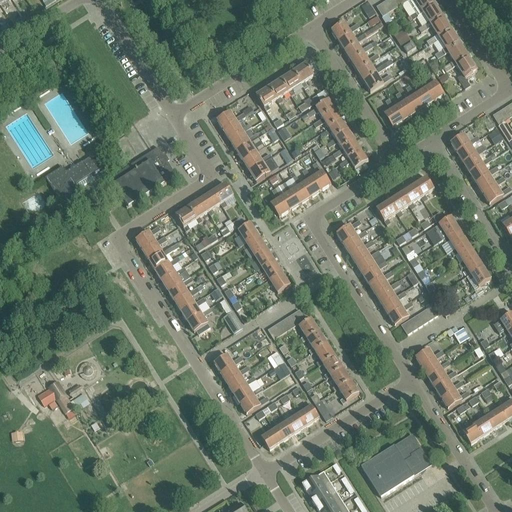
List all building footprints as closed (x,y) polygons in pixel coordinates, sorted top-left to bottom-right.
[(389,0),(386,2),(392,12),(398,8),(392,0),(389,0)] [(392,0),(398,8),(403,5),(399,0),(392,0)] [(411,0),(408,2),(415,14),(410,17),(413,22),(423,15),(435,7),(437,6),(435,2),(433,3),(430,0),(411,0)] [(381,5),(387,15),(392,12),(386,2),(381,5)] [(29,5),(23,9),(26,14),(32,10),(29,5)] [(387,15),(381,5),(376,8),(382,18),(387,15)] [(421,35),(431,28),(443,20),(444,20),(446,19),(443,15),(441,16),(435,7),(423,15),(429,23),(418,30),(421,35)] [(371,9),(365,13),(369,20),(376,16),(371,9)] [(383,19),(382,19),(386,26),(392,23),(387,16),(383,19)] [(377,18),(367,24),(370,29),(380,22),(377,18)] [(431,28),(440,41),(452,33),(454,32),(451,28),(449,29),(444,20),(443,20),(431,28)] [(10,22),(6,25),(9,31),(14,28),(11,24),(10,22)] [(351,35),(359,29),(360,29),(357,25),(348,31),(344,24),(331,33),(337,43),(351,35)] [(381,24),(363,35),(364,35),(366,39),(384,28),(381,24)] [(404,30),(394,37),(401,48),(411,41),(404,30)] [(438,61),(448,54),(460,46),(462,45),(460,41),(458,42),(452,33),(440,41),(445,49),(435,56),(438,61)] [(344,53),(357,45),(366,39),(364,35),(355,41),(351,35),(337,43),(344,53)] [(429,48),(437,43),(434,38),(427,43),(427,45),(429,48)] [(407,55),(416,50),(412,44),(403,50),(407,55)] [(350,63),(364,55),(373,49),(370,46),(361,51),(357,45),(344,53),(350,63)] [(443,69),(446,74),(457,67),(456,67),(468,59),(469,59),(471,58),(468,54),(466,55),(460,46),(448,54),(454,62),(443,69)] [(364,55),(350,63),(357,74),(370,65),(379,59),(377,56),(368,61),(364,55)] [(456,67),(457,67),(462,76),(457,80),(465,91),(470,88),(465,80),(477,73),(469,59),(468,59),(456,67)] [(370,65),(357,74),(363,84),(377,75),(392,65),(390,61),(374,71),(370,65)] [(301,86),(303,90),(307,87),(305,83),(313,78),(318,75),(310,62),(293,73),(301,86)] [(410,70),(405,62),(401,64),(406,73),(410,70)] [(289,93),(288,94),(291,98),(295,95),(292,91),(301,86),(293,73),(281,81),(289,93)] [(377,75),(363,84),(370,94),(383,86),(383,85),(392,80),(390,76),(381,82),(377,75)] [(408,75),(403,78),(407,84),(412,80),(408,75)] [(425,91),(434,104),(444,97),(435,84),(430,75),(426,78),(431,87),(425,91)] [(444,76),(438,80),(442,85),(448,81),(444,76)] [(280,99),(288,94),(289,93),(281,81),(268,89),(276,101),(279,106),(283,103),(280,99)] [(415,97),(423,110),(434,104),(425,91),(419,82),(416,84),(421,93),(415,97)] [(401,97),(413,117),(423,110),(415,97),(409,88),(406,91),(407,93),(401,97)] [(256,97),(266,114),(270,111),(268,107),(276,101),(268,89),(256,97)] [(395,110),(403,123),(413,117),(401,97),(399,95),(395,97),(401,106),(395,110)] [(310,101),(314,106),(320,102),(317,97),(310,101)] [(298,109),(301,114),(314,106),(310,101),(298,109)] [(393,130),(403,123),(395,110),(389,101),(385,104),(391,112),(381,119),(384,124),(388,122),(393,130)] [(322,120),(335,112),(329,102),(315,110),(316,110),(307,116),(309,120),(318,114),(322,120)] [(250,107),(242,113),(243,115),(245,119),(254,113),(250,107)] [(509,121),(511,118),(511,113),(508,107),(503,111),(509,121)] [(506,122),(509,121),(503,111),(498,114),(504,124),(506,122)] [(325,124),(329,131),(342,122),(335,112),(322,120),(313,126),(316,130),(325,124)] [(261,113),(257,116),(262,123),(266,120),(261,113)] [(286,117),(289,122),(296,118),(292,113),(286,117)] [(217,123),(223,133),(236,124),(245,119),(243,115),(234,121),(230,114),(217,123)] [(499,127),(504,124),(498,114),(493,117),(499,127)] [(487,116),(480,120),(484,125),(488,132),(495,128),(487,116)] [(273,125),(277,130),(283,126),(280,120),(273,125)] [(342,122),(329,131),(320,136),(322,140),(331,134),(335,141),(348,132),(342,122)] [(511,131),(506,122),(504,124),(499,127),(498,128),(508,144),(511,141),(511,131)] [(230,143),(243,135),(253,128),(250,125),(241,131),(236,124),(223,133),(230,143)] [(285,129),(278,134),(284,143),(291,138),(285,129)] [(497,131),(488,137),(494,147),(503,141),(497,131)] [(348,132),(335,141),(326,146),(329,150),(337,145),(342,151),(355,142),(348,132)] [(247,141),(243,135),(230,143),(236,153),(258,139),(261,138),(258,134),(247,141)] [(275,134),(269,137),(274,144),(279,141),(275,134)] [(457,156),(470,147),(479,142),(477,138),(468,144),(464,137),(450,146),(457,156)] [(243,164),(256,155),(265,149),(258,139),(236,153),(243,164)] [(355,142),(342,151),(333,157),(335,160),(344,155),(348,161),(361,153),(355,142)] [(463,166),(477,158),(486,152),(483,148),(474,154),(470,147),(457,156),(463,166)] [(130,167),(109,180),(116,190),(128,209),(177,178),(158,149),(130,167)] [(285,151),(280,154),(284,160),(289,157),(285,151)] [(361,153),(348,161),(339,167),(342,171),(350,165),(355,171),(368,163),(361,153)] [(250,174),(263,165),(272,159),(269,156),(260,161),(256,155),(243,164),(250,174)] [(82,163),(91,177),(102,170),(96,161),(95,162),(92,158),(92,157),(82,163)] [(333,157),(324,162),(327,167),(336,162),(335,160),(333,157)] [(470,176),(483,168),(492,162),(490,158),(481,164),(477,158),(463,166),(470,176)] [(263,165),(250,174),(256,184),(269,175),(278,169),(272,159),(263,165)] [(91,177),(82,163),(66,174),(74,187),(91,177)] [(312,180),(320,194),(330,187),(322,174),(316,165),(312,167),(318,176),(312,180)] [(476,186),(490,178),(499,172),(496,168),(487,174),(483,168),(470,176),(476,186)] [(62,203),(78,193),(74,187),(66,174),(63,170),(47,180),(62,203)] [(336,170),(328,175),(333,182),(340,178),(336,170)] [(308,183),(301,187),(310,200),(320,194),(312,180),(306,171),(302,174),(308,183)] [(275,177),(268,181),(271,186),(278,182),(275,177)] [(291,193),(300,207),(310,200),(301,187),(296,178),(292,180),(298,189),(291,193)] [(494,184),(490,178),(476,186),(483,197),(496,188),(505,182),(503,179),(494,184)] [(421,199),(421,200),(424,204),(428,201),(425,197),(433,192),(434,192),(426,179),(413,187),(421,199)] [(281,200),(289,213),(300,207),(291,193),(286,184),(282,187),(287,196),(281,200)] [(220,206),(223,210),(227,207),(224,203),(233,198),(225,185),(213,193),(220,206)] [(409,207),(411,212),(415,209),(413,205),(421,200),(421,199),(413,187),(401,195),(409,207)] [(483,197),(489,207),(503,198),(511,193),(509,189),(500,194),(496,188),(483,197)] [(32,189),(16,201),(25,213),(41,202),(32,189)] [(289,213),(281,200),(275,191),(272,193),(277,202),(271,206),(279,220),(289,213)] [(208,214),(211,218),(215,215),(212,211),(220,206),(213,193),(200,201),(208,214)] [(400,213),(409,207),(401,195),(389,203),(396,215),(399,220),(403,217),(400,213)] [(196,221),(195,222),(198,226),(202,223),(200,219),(208,214),(200,201),(188,209),(196,221)] [(508,207),(505,202),(498,206),(501,212),(508,207)] [(396,215),(389,203),(376,211),(387,227),(391,225),(388,221),(396,215)] [(188,209),(175,217),(186,234),(190,231),(187,227),(195,222),(196,221),(188,209)] [(433,218),(436,224),(443,219),(439,214),(433,218)] [(510,240),(511,238),(511,215),(509,218),(511,222),(503,227),(502,227),(510,240)] [(375,218),(368,222),(372,228),(378,224),(375,218)] [(447,239),(459,231),(451,219),(435,229),(437,233),(436,233),(442,242),(443,242),(447,239)] [(239,220),(232,225),(236,230),(242,226),(239,220)] [(343,247),(356,238),(352,232),(361,226),(359,222),(350,228),(336,236),(343,247)] [(420,226),(424,232),(430,227),(427,222),(420,226)] [(232,225),(226,228),(230,234),(236,230),(232,225)] [(246,246),(259,238),(251,225),(234,236),(237,240),(241,237),(246,245),(246,246)] [(220,232),(223,238),(230,234),(226,228),(220,232)] [(142,253),(155,244),(151,238),(160,232),(158,229),(149,234),(136,242),(142,253)] [(408,234),(411,239),(418,235),(415,230),(408,234)] [(349,257),(363,248),(359,242),(370,235),(368,231),(365,233),(356,238),(343,247),(349,257)] [(447,239),(443,242),(445,246),(450,243),(455,251),(467,244),(459,231),(447,239)] [(207,240),(211,246),(217,241),(214,236),(207,240)] [(203,242),(201,244),(205,250),(211,246),(207,240),(206,238),(202,241),(203,242)] [(246,246),(246,245),(242,248),(244,252),(249,249),(254,258),(266,250),(259,238),(246,246)] [(402,238),(396,242),(399,247),(406,243),(402,238)] [(162,255),(158,248),(167,243),(164,239),(155,244),(142,253),(149,263),(162,255)] [(80,263),(72,249),(66,252),(60,240),(38,252),(52,278),(80,263)] [(356,267),(369,258),(365,252),(374,246),(372,243),(363,248),(349,257),(356,267)] [(195,248),(198,254),(205,250),(201,244),(195,248)] [(457,255),(463,264),(475,256),(467,244),(455,251),(451,254),(453,258),(457,255)] [(162,255),(149,263),(155,273),(168,265),(164,258),(180,248),(178,245),(162,255)] [(401,250),(409,263),(414,260),(407,247),(401,250)] [(254,258),(250,260),(252,264),(257,262),(262,270),(274,263),(266,250),(254,258)] [(299,272),(308,268),(299,250),(290,255),(299,272)] [(362,277),(376,269),(372,262),(380,257),(378,253),(369,259),(369,258),(356,267),(362,277)] [(185,254),(177,259),(180,263),(187,258),(185,254)] [(205,264),(210,261),(206,254),(200,257),(205,264)] [(463,264),(459,266),(461,270),(465,268),(471,276),(483,268),(475,256),(463,264)] [(177,259),(168,265),(155,273),(162,283),(175,275),(171,268),(180,263),(177,259)] [(409,263),(417,275),(422,272),(414,260),(409,263)] [(218,263),(214,266),(218,273),(222,270),(218,263)] [(262,270),(258,273),(260,277),(264,274),(270,282),(270,283),(282,275),(274,263),(262,270)] [(385,263),(376,269),(362,277),(369,287),(382,279),(378,272),(387,267),(385,263)] [(218,273),(214,266),(208,269),(213,276),(218,273)] [(491,281),(483,268),(471,276),(466,279),(469,283),(473,280),(479,288),(478,289),(474,292),(479,299),(485,296),(480,288),(491,281)] [(168,294),(181,285),(190,279),(184,269),(175,275),(162,283),(168,294)] [(39,270),(33,274),(38,282),(44,278),(39,270)] [(422,272),(417,275),(421,282),(427,279),(422,272)] [(382,279),(369,287),(375,297),(389,289),(385,283),(393,277),(391,273),(382,279)] [(290,288),(282,275),(270,283),(270,282),(265,285),(268,289),(265,291),(271,300),(290,288)] [(221,278),(216,282),(220,288),(226,285),(221,278)] [(174,304),(188,295),(184,289),(193,283),(190,279),(181,285),(168,294),(174,304)] [(375,297),(382,308),(395,299),(391,293),(401,287),(398,283),(389,289),(375,297)] [(430,284),(425,288),(429,294),(434,291),(430,284)] [(181,314),(194,305),(190,299),(203,291),(201,287),(188,295),(174,304),(181,314)] [(218,291),(211,295),(216,303),(222,299),(218,291)] [(229,291),(224,294),(228,301),(234,297),(229,291)] [(395,299),(382,308),(388,318),(402,309),(397,303),(407,297),(405,293),(395,299)] [(438,297),(433,300),(437,307),(442,303),(438,297)] [(203,300),(194,305),(181,314),(187,324),(201,316),(197,309),(206,304),(203,300)] [(224,301),(220,304),(228,317),(232,314),(224,301)] [(236,301),(230,304),(236,313),(241,310),(236,301)] [(395,328),(408,320),(404,313),(413,308),(410,304),(402,309),(388,318),(395,328)] [(439,317),(432,307),(427,310),(434,320),(439,317)] [(210,310),(201,316),(187,324),(194,334),(196,333),(198,338),(210,330),(203,319),(212,314),(210,310)] [(427,310),(422,314),(428,323),(434,320),(427,310)] [(223,319),(234,336),(242,331),(232,314),(228,317),(227,317),(223,319)] [(422,314),(417,317),(423,327),(428,323),(422,314)] [(300,325),(294,315),(289,318),(295,328),(300,325)] [(508,335),(511,332),(511,315),(500,323),(501,323),(506,331),(502,334),(504,338),(509,335),(508,335)] [(417,317),(412,320),(418,330),(423,327),(417,317)] [(295,328),(289,318),(284,322),(290,332),(295,328)] [(412,320),(406,324),(413,334),(418,330),(412,320)] [(307,341),(319,333),(311,321),(299,329),(305,337),(300,340),(303,344),(307,342),(307,341)] [(290,332),(284,322),(278,325),(285,335),(290,332)] [(406,324),(401,327),(407,337),(413,334),(406,324)] [(285,335),(278,325),(273,328),(279,338),(285,335)] [(279,338),(273,328),(267,332),(274,342),(279,338)] [(452,330),(446,333),(449,338),(453,336),(458,333),(455,328),(452,330)] [(458,333),(453,336),(459,346),(469,340),(469,339),(463,330),(458,333)] [(311,357),(315,354),(327,346),(319,333),(307,341),(307,342),(313,350),(308,352),(311,357)] [(485,341),(480,344),(484,351),(490,348),(485,341)] [(259,342),(254,345),(258,351),(263,347),(259,342)] [(473,342),(468,345),(472,350),(477,347),(473,342)] [(323,366),(335,358),(327,346),(315,354),(320,362),(316,365),(319,369),(323,366)] [(283,357),(288,353),(284,347),(279,350),(283,357)] [(422,371),(435,362),(444,356),(442,353),(433,358),(428,352),(415,360),(422,371)] [(277,353),(271,357),(278,368),(284,364),(277,353)] [(488,357),(492,363),(498,360),(493,353),(488,357)] [(221,376),(234,368),(243,362),(240,358),(232,364),(227,357),(214,366),(221,376)] [(331,378),(343,370),(335,358),(323,366),(328,375),(324,377),(327,381),(331,379),(331,378)] [(292,359),(287,363),(291,369),(296,366),(292,359)] [(439,368),(435,362),(422,371),(428,381),(442,372),(450,367),(448,363),(439,368)] [(80,369),(79,374),(80,376),(83,379),(86,381),(90,381),(94,379),(96,376),(97,372),(95,368),(93,365),(89,364),(85,364),(82,366),(80,369)] [(274,371),(273,371),(276,375),(280,382),(290,375),(284,364),(278,368),(274,371)] [(234,368),(221,376),(227,386),(240,378),(253,370),(251,366),(238,374),(234,368)] [(496,369),(500,376),(505,372),(501,366),(496,369)] [(334,394),(339,391),(338,391),(351,383),(343,370),(331,378),(331,379),(336,387),(332,390),(334,394)] [(300,372),(295,375),(299,382),(304,378),(300,372)] [(442,372),(428,381),(435,391),(448,382),(457,377),(455,373),(446,379),(442,372)] [(234,397),(247,388),(256,383),(253,379),(245,384),(240,378),(227,386),(234,397)] [(67,387),(69,390),(73,396),(82,391),(76,382),(67,387)] [(441,401),(458,390),(463,387),(461,383),(452,389),(448,382),(435,391),(441,401)] [(338,391),(339,391),(344,399),(340,402),(342,406),(359,395),(351,383),(338,391)] [(497,392),(503,388),(500,383),(493,387),(497,392)] [(57,402),(66,397),(57,384),(48,389),(49,390),(38,398),(44,408),(56,401),(57,402)] [(308,384),(303,387),(307,394),(312,390),(308,384)] [(251,395),(247,388),(234,397),(240,407),(253,398),(262,393),(260,389),(251,395)] [(296,398),(302,394),(299,389),(292,393),(296,398)] [(458,390),(441,401),(448,411),(461,403),(470,397),(467,393),(459,399),(456,395),(459,392),(458,390)] [(491,396),(488,391),(481,395),(484,400),(491,396)] [(83,395),(74,402),(80,411),(89,405),(83,395)] [(315,406),(319,403),(320,403),(316,396),(310,400),(315,406)] [(57,402),(62,410),(65,416),(74,410),(66,397),(57,402)] [(290,402),(286,397),(280,401),(283,406),(290,402)] [(253,398),(240,407),(247,417),(260,409),(269,403),(266,399),(257,405),(253,398)] [(500,411),(508,423),(511,420),(511,401),(510,398),(506,401),(508,405),(500,410),(500,411)] [(475,399),(468,403),(472,408),(479,404),(475,399)] [(319,421),(309,404),(305,407),(307,411),(299,416),(307,429),(319,421)] [(274,405),(267,409),(271,414),(277,410),(274,405)] [(488,419),(495,431),(508,423),(500,411),(500,410),(497,406),(493,409),(496,413),(488,418),(488,419)] [(460,416),(466,412),(464,408),(463,407),(456,411),(460,416)] [(77,416),(74,410),(65,416),(69,421),(77,416)] [(265,418),(262,412),(255,417),(259,422),(265,418)] [(299,416),(296,412),(292,415),(295,419),(287,424),(286,424),(294,437),(307,429),(299,416)] [(484,421),(475,426),(483,439),(495,431),(488,419),(488,418),(485,414),(481,417),(484,421)] [(333,420),(330,415),(323,419),(326,424),(333,420)] [(283,427),(274,432),(282,445),(294,437),(286,424),(287,424),(284,420),(280,423),(283,427)] [(475,426),(473,422),(469,425),(471,429),(463,434),(462,434),(470,447),(483,439),(475,426)] [(274,432),(272,428),(268,430),(270,435),(262,440),(262,439),(261,440),(269,453),(282,445),(274,432)] [(5,439),(16,438),(16,429),(5,429),(5,439)] [(361,469),(381,499),(431,467),(412,437),(361,469)] [(337,476),(341,473),(336,466),(332,468),(337,476)] [(310,497),(330,484),(323,474),(302,487),(306,493),(310,497)] [(341,482),(345,489),(349,486),(345,479),(341,482)] [(316,508),(337,494),(330,484),(310,497),(313,502),(312,502),(316,508)] [(349,486),(345,489),(350,496),(354,493),(349,486)] [(331,511),(343,505),(337,494),(316,508),(318,511),(331,511)] [(358,509),(362,507),(358,499),(354,502),(358,509)]
